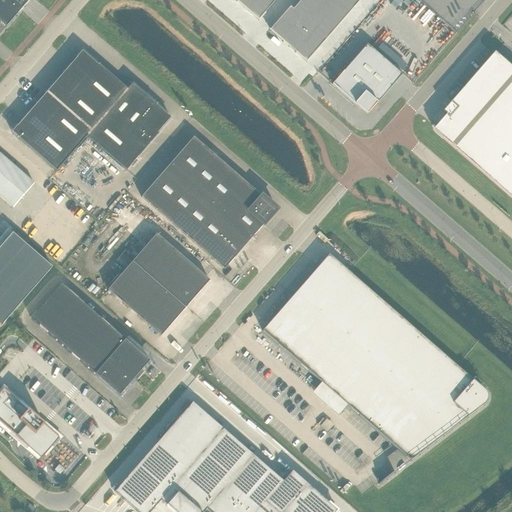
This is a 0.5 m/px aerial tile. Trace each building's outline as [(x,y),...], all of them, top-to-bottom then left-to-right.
[(30,0),(0,0),(0,23),(6,28),(30,0)] [(235,0),(258,20),(275,0),(235,0)] [(290,7),(270,30),(306,62),(360,0),(301,0),(293,10),(290,7)] [(378,102),(401,75),(367,45),(343,72),(332,84),(354,103),(355,102),(366,112),(376,100),(378,102)] [(17,126),(11,132),(17,137),(17,138),(18,138),(56,171),(87,137),(126,171),(158,134),(159,134),(157,133),(170,118),(156,105),(157,104),(156,104),(132,83),(127,90),(99,65),(99,64),(98,66),(82,51),(76,57),(78,59),(19,128),(17,126)] [(511,66),(496,53),(431,128),(511,198),(511,66)] [(261,197),(193,138),(141,198),(224,270),(263,225),(263,226),(277,210),(261,196),(261,197)] [(0,196),(13,208),(34,184),(0,154),(0,196)] [(0,247),(0,325),(1,326),(51,268),(12,234),(0,247)] [(160,337),(209,281),(156,235),(107,290),(160,337)] [(322,384),(316,391),(326,400),(339,412),(346,405),(409,460),(378,484),(379,485),(484,405),(485,404),(485,403),(486,402),(486,401),(487,400),(487,399),(487,398),(487,397),(487,396),(487,395),(486,394),(486,393),(485,392),(484,391),(348,272),(328,255),(262,331),(322,384)] [(149,361),(61,284),(31,319),(119,396),(120,394),(118,393),(122,388),(124,390),(130,383),(128,382),(132,377),(136,381),(137,380),(133,377),(137,372),(138,373),(144,367),(142,366),(146,361),(148,363),(149,361)] [(59,438),(3,390),(0,393),(0,422),(10,432),(9,434),(27,449),(28,447),(41,459),(59,438)] [(192,402),(114,492),(137,511),(150,511),(160,500),(173,511),(203,511),(206,509),(210,511),(335,511),(337,510),(292,471),(283,481),(192,402)]
